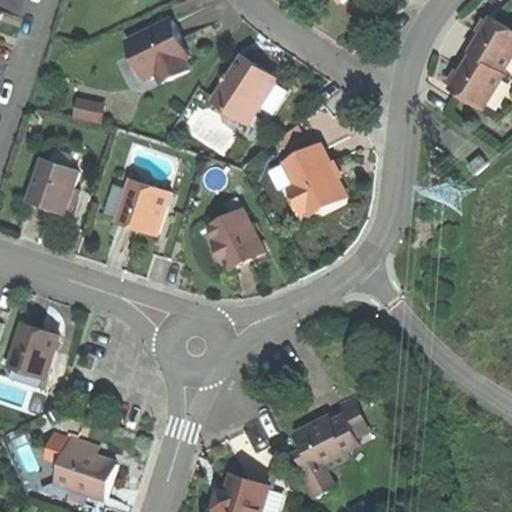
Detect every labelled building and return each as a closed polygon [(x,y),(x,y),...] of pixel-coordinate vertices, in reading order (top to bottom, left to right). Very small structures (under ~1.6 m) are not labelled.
[(472,52),(474,54),(505,73),(511,62),(511,28),(494,17),(490,23),(484,32),(479,41),(472,52)] [(480,30),(484,32),(490,23),(485,20),(480,30)] [(189,50),(186,52),(180,40),(184,39),(179,30),(175,21),(130,42),(147,78),(165,69),(170,80),(191,70),(186,60),(192,57),(189,50)] [(186,52),(189,50),(184,39),(180,40),(186,52)] [(453,89),(486,109),(507,74),(505,73),(474,54),(465,69),(462,73),(456,83),(453,89)] [(263,67),(245,56),(215,102),(234,114),(237,110),(254,121),(263,107),(278,83),(281,79),(263,67)] [(452,80),(456,83),(462,73),(458,70),(452,80)] [(291,91),(278,83),(263,107),(275,115),(291,91)] [(106,105),(80,100),(77,117),(103,122),(106,105)] [(237,110),(234,114),(251,125),(254,121),(237,110)] [(300,126),(284,139),(289,149),(307,141),(300,126)] [(350,196),(324,145),(288,164),(299,185),(293,188),(305,213),(311,210),(313,215),(334,204),(350,196)] [(489,164),(482,156),(470,166),(478,174),(489,164)] [(83,173),(47,160),(32,200),(49,206),(68,213),(69,211),(77,188),(83,173)] [(285,192),(293,188),(299,185),(288,164),(274,170),(285,192)] [(174,193),(134,180),(120,223),(140,229),(160,236),(174,193)] [(82,190),(77,188),(69,211),(74,213),(82,190)] [(226,203),(233,217),(247,210),(240,196),(226,203)] [(268,252),(258,232),(254,225),(247,210),(233,217),(221,223),(228,237),(220,241),(217,242),(228,264),(231,263),(234,269),(252,260),(268,252)] [(213,227),(220,241),(228,237),(221,223),(213,227)] [(42,329),(26,324),(13,363),(49,375),(62,336),(42,329)] [(342,405),(345,411),(346,410),(360,437),(373,430),(356,398),(342,405)] [(304,474),(316,498),(338,487),(329,469),(356,456),(353,449),(363,444),(360,437),(346,410),(345,411),(332,418),(334,422),(320,429),(317,423),(309,427),(298,433),(307,451),(300,454),(309,472),(304,474)] [(331,416),(317,423),(320,429),(334,422),(332,418),(331,416)] [(258,453),(271,446),(260,424),(246,431),(258,453)] [(102,448),(73,439),(58,482),(109,499),(115,480),(121,465),(104,459),(103,463),(98,461),(102,448)] [(213,511),(263,511),(271,489),(272,487),(235,475),(229,494),(224,492),(219,508),(215,507),(213,511)] [(282,511),(288,495),(271,489),(263,511),(282,511)]
